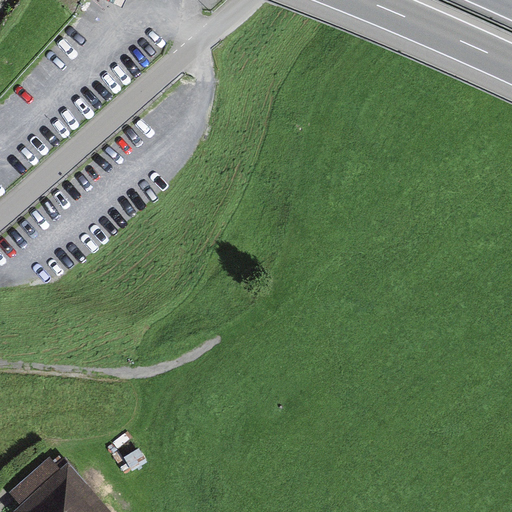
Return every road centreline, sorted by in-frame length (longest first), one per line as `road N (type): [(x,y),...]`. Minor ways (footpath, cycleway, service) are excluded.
road 1 (track): [(511,181),(477,186),(331,257),(208,349),(161,369),(0,366)]
road 2 (residential): [(249,0),(0,219)]
road 3 (motorway): [(358,0),(511,66)]
